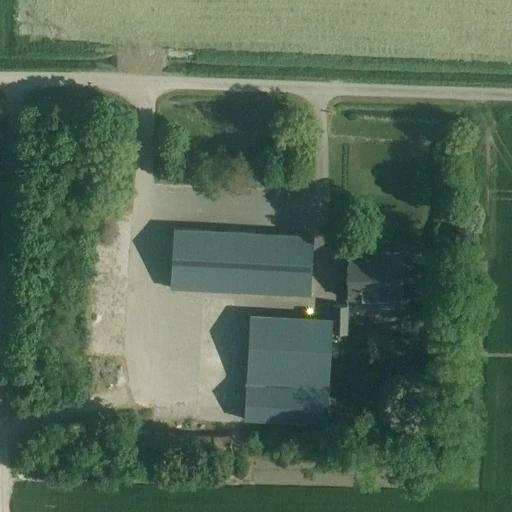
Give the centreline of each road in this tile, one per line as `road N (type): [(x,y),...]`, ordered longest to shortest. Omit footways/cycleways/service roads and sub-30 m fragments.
road 1 (unclassified): [(511,96),(0,79)]
road 2 (track): [(0,460),(13,426),(131,393)]
